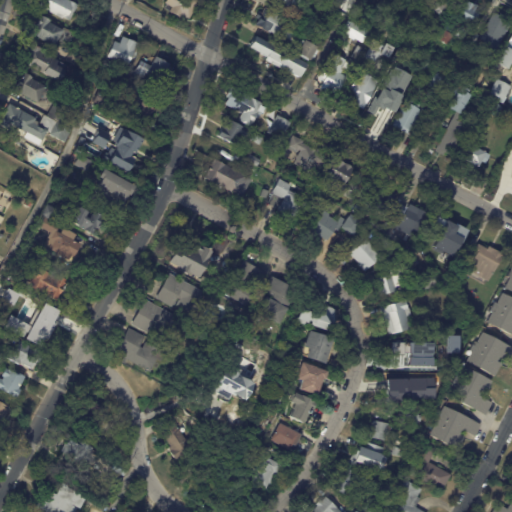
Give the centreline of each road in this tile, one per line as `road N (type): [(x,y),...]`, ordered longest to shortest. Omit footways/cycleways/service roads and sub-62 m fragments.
road 1 (residential): [(78,359),(121,382),(144,473),(190,511),(286,489),(351,398),(362,339),(342,288),(325,271),(165,191)]
road 2 (residential): [(222,0),(165,191),(0,493)]
road 3 (residential): [(109,0),(511,219)]
